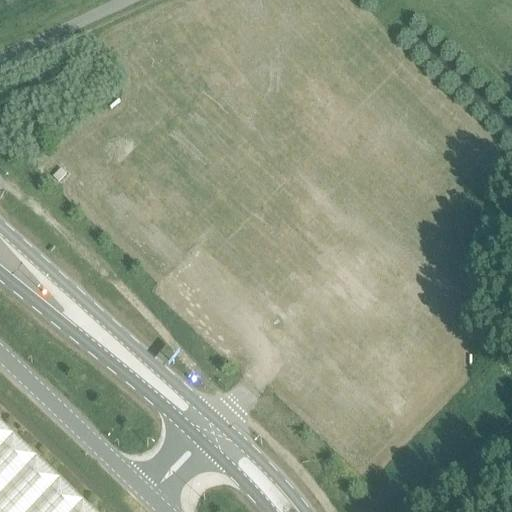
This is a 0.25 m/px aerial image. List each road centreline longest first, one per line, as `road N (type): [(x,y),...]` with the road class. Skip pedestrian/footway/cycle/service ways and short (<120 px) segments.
road 1 (unknown): [(331,511),(70,240),(0,183)]
road 2 (secondary): [(219,422),(0,227)]
road 3 (secondary): [(0,275),(200,442)]
road 4 (unclassified): [(0,353),(148,495)]
road 5 (secondary): [(306,511),(219,422)]
